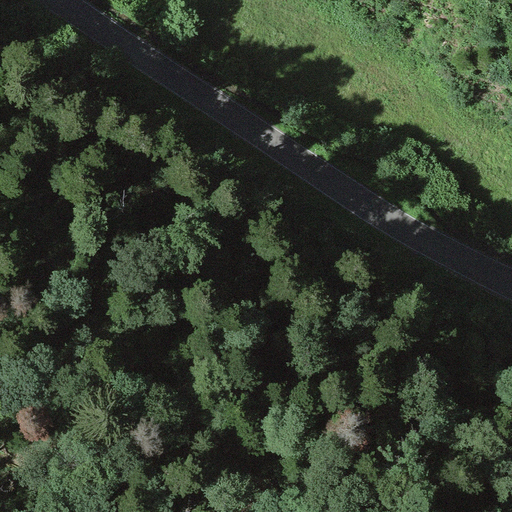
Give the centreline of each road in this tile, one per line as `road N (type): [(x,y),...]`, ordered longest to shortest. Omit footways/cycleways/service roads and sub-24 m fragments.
road 1 (tertiary): [(511,283),(425,244),(52,0)]
road 2 (track): [(323,511),(231,451),(0,221)]
